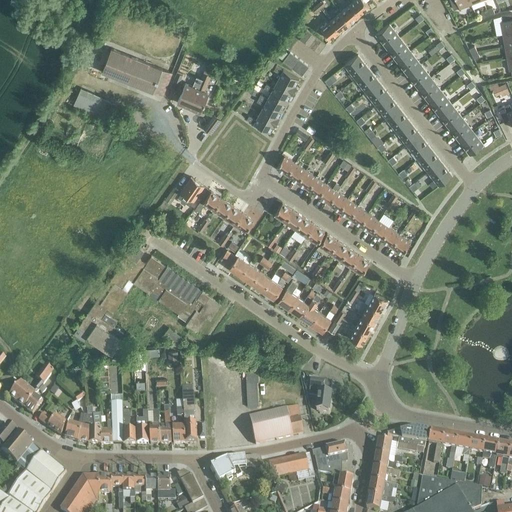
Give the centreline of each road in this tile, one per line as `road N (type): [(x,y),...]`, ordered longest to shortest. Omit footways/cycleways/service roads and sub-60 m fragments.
road 1 (residential): [(377,379),(327,356),(142,232)]
road 2 (residential): [(473,189),(353,33)]
road 3 (residential): [(414,281),(259,179)]
road 4 (residential): [(353,33),(305,90),(259,179)]
road 5 (residential): [(189,459),(358,435)]
road 6 (residential): [(511,434),(398,413),(383,402),(377,379)]
